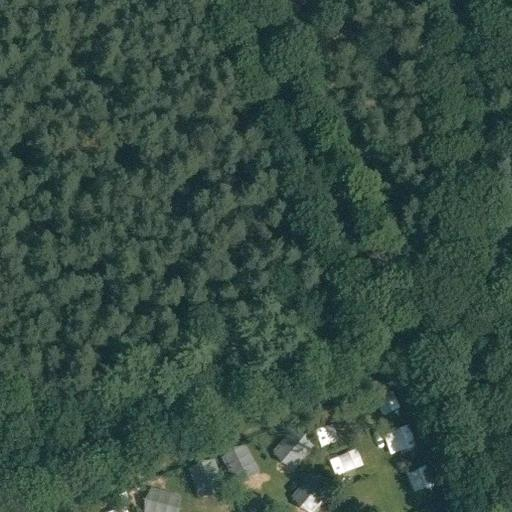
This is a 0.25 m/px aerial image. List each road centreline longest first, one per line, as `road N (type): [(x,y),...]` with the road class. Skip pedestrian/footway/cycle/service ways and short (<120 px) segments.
road 1 (track): [(453,0),(444,141),(457,298),(407,350),(382,320),(237,0)]
road 2 (track): [(407,350),(476,511)]
